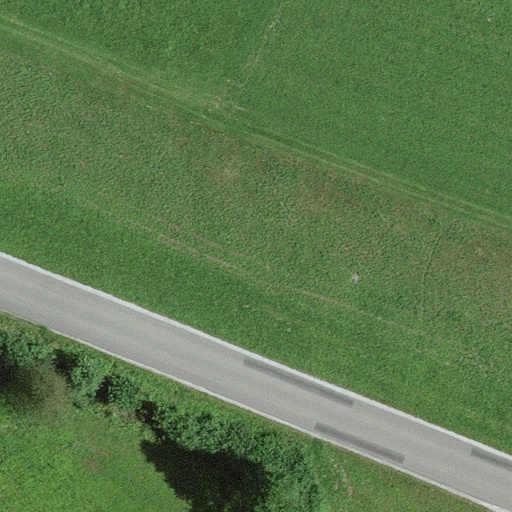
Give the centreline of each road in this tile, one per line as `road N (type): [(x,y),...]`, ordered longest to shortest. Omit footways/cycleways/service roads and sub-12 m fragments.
road 1 (tertiary): [(0,296),(511,502)]
road 2 (track): [(511,238),(0,45)]
